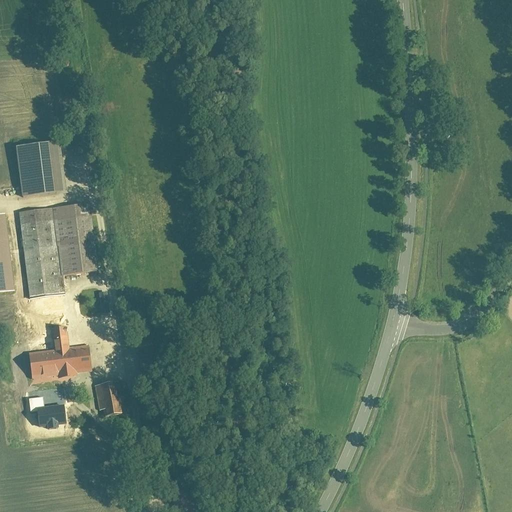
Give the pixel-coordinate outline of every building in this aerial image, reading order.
[(18,150),(23,197),(63,192),(58,146),(18,150)] [(91,206),(52,211),(61,278),(99,273),(91,206)] [(91,348),(69,351),(67,335),(69,335),(66,299),(63,299),(61,278),(52,211),(19,215),(32,313),(34,338),(52,336),(54,352),(31,355),(34,382),(94,376),(91,348)] [(153,344),(138,347),(144,381),(159,379),(153,344)] [(97,387),(102,418),(123,415),(118,384),(97,387)] [(17,388),(17,399),(33,400),(33,389),(17,388)]
